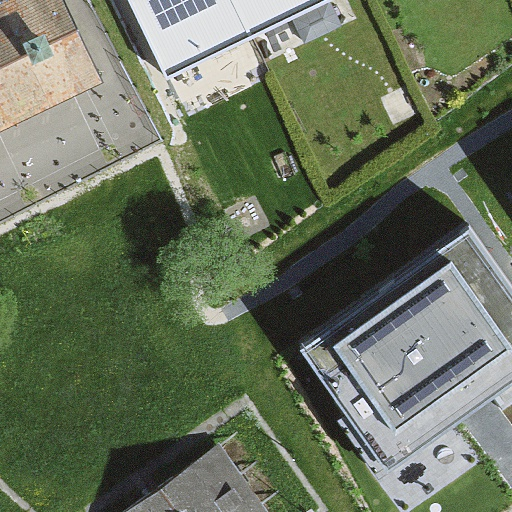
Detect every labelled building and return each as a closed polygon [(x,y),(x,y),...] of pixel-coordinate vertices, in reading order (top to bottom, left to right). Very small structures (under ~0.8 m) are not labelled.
[(73,0),(0,0),(0,112),(103,63),(73,0)] [(241,0),(138,0),(164,53),(248,14),(241,0)] [(241,0),(248,14),(278,0),(241,0)] [(511,282),(468,221),(299,341),(387,464),(511,375),(511,344),(511,343),(511,282)] [(268,511),(220,441),(114,511),(268,511)]
